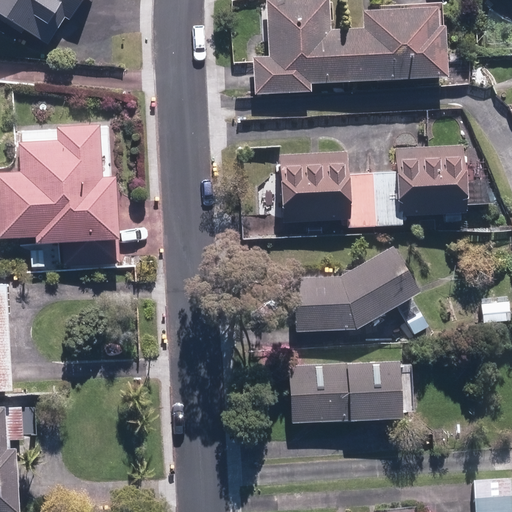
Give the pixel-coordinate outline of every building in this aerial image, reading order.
[(79,0),(0,0),(0,17),(44,46),(62,18),(66,21),(79,0)] [(306,86),(442,80),(439,29),(431,29),(430,10),(356,14),(357,32),(326,33),(324,0),(310,0),(264,2),(266,58),(249,58),(250,95),(306,93),(306,86)] [(12,173),(0,173),(0,239),(29,238),(29,247),(112,242),(108,180),(93,180),(91,129),(49,131),(49,143),(10,145),(12,173)] [(460,146),(391,150),(392,173),(395,218),(463,214),(460,146)] [(344,152),(275,156),(279,224),(347,220),(345,175),(344,152)] [(392,173),(366,174),(369,228),(395,227),(395,218),(392,173)] [(369,228),(366,174),(345,175),(347,220),(348,229),(369,228)] [(386,248),(334,279),(290,280),(292,333),(350,331),(413,294),(386,248)] [(506,302),(477,305),(479,324),(508,321),(506,302)] [(286,426),(395,421),(392,361),(284,366),(286,426)] [(0,511),(13,511),(11,451),(0,451),(0,511)] [(508,511),(507,482),(470,483),(471,511),(508,511)]
